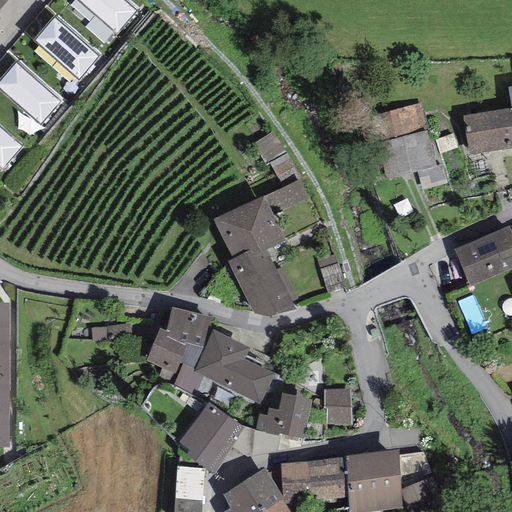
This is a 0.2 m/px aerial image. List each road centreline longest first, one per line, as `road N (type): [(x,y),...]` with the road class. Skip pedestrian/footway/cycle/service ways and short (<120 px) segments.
road 1 (residential): [(0,268),(262,327),(349,300)]
road 2 (unclassified): [(217,511),(222,482),(236,468),(355,445),(377,426),(349,300)]
road 3 (unclassified): [(410,271),(495,416),(511,511)]
